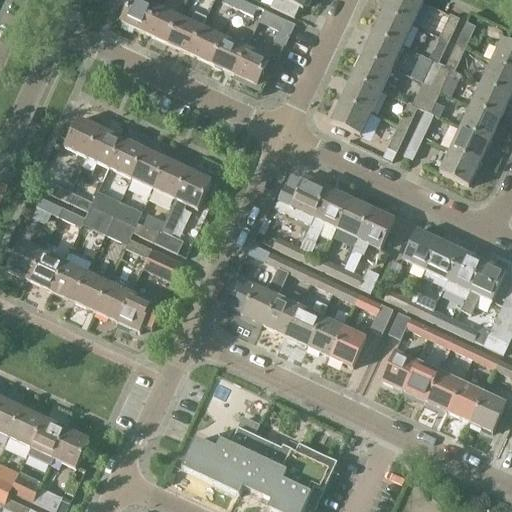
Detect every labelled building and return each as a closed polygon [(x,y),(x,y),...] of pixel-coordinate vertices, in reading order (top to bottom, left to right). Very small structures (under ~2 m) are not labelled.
[(132,0),(121,25),(144,36),(156,10),(157,10),(161,0),(146,0),(145,4),(135,0),(132,0)] [(224,0),(222,6),(238,13),(242,3),(234,0),(224,0)] [(274,0),(270,9),(294,20),(299,10),(302,11),(304,8),(308,8),(312,1),(310,0),(274,0)] [(410,0),(390,0),(384,15),(413,29),(423,6),(410,0)] [(242,3),(238,13),(253,20),(257,10),(242,3)] [(144,36),(166,47),(179,20),(157,10),(156,10),(144,36)] [(264,14),(259,25),(282,35),(287,24),(264,14)] [(384,15),(373,37),(402,51),(413,29),(384,15)] [(189,57),(201,31),(205,22),(196,17),(192,26),(179,20),(166,47),(189,57)] [(450,19),(440,41),(449,45),(459,23),(450,19)] [(456,49),(465,53),(476,31),(467,26),(456,49)] [(189,57),(211,68),(224,41),(201,31),(189,57)] [(373,37),(363,59),(392,73),(402,51),(373,37)] [(211,68),(234,78),(246,52),(224,41),(211,68)] [(429,63),(433,65),(438,67),(449,45),(440,41),(429,63)] [(511,47),(502,43),(492,66),(511,75),(511,47)] [(446,71),(451,73),(455,75),(465,53),(456,49),(446,71)] [(234,78),(242,82),(241,86),(259,94),(267,76),(263,74),(269,63),(267,62),(269,58),(267,54),(260,51),(257,52),(255,56),(246,52),(234,78)] [(363,59),(352,81),(381,95),(392,73),(363,59)] [(422,87),(432,91),(442,69),(438,67),(433,65),(422,87)] [(511,75),(492,66),(481,88),(511,102),(511,98),(511,75)] [(442,69),(432,91),(441,96),(451,73),(446,71),(442,69)] [(352,81),(342,103),(371,117),(381,95),(352,81)] [(418,112),(421,113),(432,91),(422,87),(412,109),(418,112)] [(481,88),(471,110),(500,124),(511,102),(481,88)] [(421,113),(425,115),(431,118),(441,96),(432,91),(421,113)] [(371,117),(342,103),(331,126),(360,140),(371,117)] [(407,134),(418,112),(412,109),(409,108),(398,130),(407,134)] [(471,110),(461,132),(490,146),(500,124),(471,110)] [(425,115),(414,138),(423,142),(434,119),(431,118),(425,115)] [(87,162),(101,133),(78,122),(64,151),(87,162)] [(396,157),(407,134),(398,130),(387,152),(396,157)] [(461,132),(450,154),(479,168),(490,146),(461,132)] [(109,172),(123,143),(101,133),(87,162),(82,172),(92,177),(97,166),(109,172)] [(423,142),(414,138),(404,160),(413,164),(423,142)] [(131,183),(145,153),(123,143),(109,172),(131,183)] [(153,193),(167,164),(145,153),(131,183),(153,193)] [(479,168),(450,154),(440,177),(469,191),(479,168)] [(174,203),(188,174),(167,164),(153,193),(174,203)] [(174,203),(159,238),(155,247),(177,258),(183,245),(172,240),(186,208),(198,214),(212,185),(188,174),(174,203)] [(314,222),(328,192),(305,182),(297,199),(284,193),(275,213),(311,229),(314,222)] [(44,195),(66,205),(70,196),(48,186),(44,195)] [(300,252),(311,258),(320,239),(331,243),(336,232),(350,203),(349,202),(350,198),(340,193),(338,197),(328,192),(314,222),(300,252)] [(66,205),(89,216),(91,210),(93,207),(70,196),(66,205)] [(36,211),(59,221),(63,212),(41,202),(36,211)] [(350,203),(336,232),(358,243),(372,213),(350,203)] [(87,219),(109,230),(113,220),(91,210),(89,216),(87,219)] [(81,232),(83,228),(85,223),(63,212),(59,221),(81,232)] [(372,213),(358,243),(352,255),(364,261),(369,248),(381,253),(395,224),(372,213)] [(83,228),(105,239),(109,230),(87,219),(85,223),(83,228)] [(113,220),(109,230),(131,240),(133,236),(135,230),(113,220)] [(135,230),(133,236),(155,247),(159,238),(137,227),(135,230)] [(105,239),(127,249),(129,243),(131,240),(109,230),(105,239)] [(403,264),(425,274),(439,245),(417,234),(403,264)] [(273,252),(295,262),(300,252),(277,242),(273,252)] [(125,253),(148,263),(152,254),(129,243),(127,249),(125,253)] [(6,274),(29,285),(43,256),(20,245),(6,274)] [(425,274),(447,285),(461,255),(439,245),(425,274)] [(295,262),(317,272),(322,262),(311,258),(300,252),(295,262)] [(152,254),(148,263),(143,273),(174,287),(183,268),(174,264),(152,254)] [(447,285),(470,295),(483,265),(461,255),(447,285)] [(29,285),(51,295),(65,266),(43,256),(29,285)] [(266,267),(279,273),(288,277),(293,267),(270,257),(266,267)] [(317,272),(339,283),(344,273),(322,262),(317,272)] [(483,265),(470,295),(460,314),(472,320),(481,300),(492,306),(506,276),(483,265)] [(51,295),(73,306),(87,276),(65,266),(51,295)] [(293,267),(288,277),(289,277),(311,288),(315,278),(293,267)] [(362,281),(357,291),(370,297),(379,278),(366,272),(362,281)] [(264,330),(278,301),(289,277),(288,277),(279,273),(268,296),(255,290),(241,320),(264,330)] [(339,283),(357,291),(362,281),(344,273),(339,283)] [(73,306),(95,316),(109,287),(87,276),(73,306)] [(315,278),(311,288),(333,298),(337,288),(315,278)] [(95,316),(117,326),(131,297),(109,287),(95,316)] [(337,288),(333,298),(355,308),(359,299),(337,288)] [(384,304),(407,314),(412,303),(389,292),(384,304)] [(131,297),(117,326),(140,337),(142,332),(151,336),(161,313),(153,308),(154,308),(131,297)] [(264,330),(286,341),(300,311),(304,301),(295,297),(290,307),(278,301),(264,330)] [(359,299),(355,308),(376,318),(380,308),(359,299)] [(511,301),(507,300),(502,309),(511,313),(511,301)] [(407,314),(429,324),(434,313),(412,303),(407,314)] [(308,351),(322,321),(327,311),(317,307),(312,317),(300,311),(286,341),(287,341),(286,345),(294,349),(297,346),(308,351)] [(380,308),(376,318),(369,333),(380,339),(392,314),(380,308)] [(511,313),(502,309),(498,319),(511,325),(511,313)] [(429,324),(451,335),(456,323),(434,313),(429,324)] [(401,345),(407,332),(412,322),(399,317),(389,339),(401,345)] [(511,325),(498,319),(493,329),(511,337),(511,325)] [(308,351),(330,361),(344,332),(322,321),(308,351)] [(407,332),(429,342),(433,333),(412,322),(407,332)] [(456,323),(451,335),(474,345),(479,334),(456,323)] [(511,337),(493,329),(488,339),(508,348),(511,340),(511,337)] [(344,332),(330,361),(353,372),(367,342),(344,332)] [(429,342),(451,352),(455,343),(433,333),(429,342)] [(508,348),(488,339),(484,350),(503,359),(508,348)] [(451,352),(473,363),(477,353),(455,343),(451,352)] [(473,363),(495,374),(499,364),(477,353),(473,363)] [(381,386),(404,396),(417,367),(395,356),(381,386)] [(511,369),(499,364),(495,374),(511,381),(511,369)] [(416,402),(426,407),(440,377),(417,367),(404,396),(405,397),(403,400),(415,406),(416,402)] [(426,407),(448,417),(462,387),(440,377),(426,407)] [(448,417),(470,427),(484,397),(462,387),(448,417)] [(484,397),(470,427),(493,437),(507,408),(484,397)] [(0,405),(0,437),(10,442),(24,413),(1,402),(0,405)] [(10,442),(32,452),(46,423),(24,413),(10,442)] [(244,422),(239,432),(255,439),(260,429),(244,422)] [(32,452),(54,463),(68,433),(46,423),(32,452)] [(244,493),(272,506),(295,458),(239,432),(231,449),(221,444),(217,453),(197,443),(183,473),(240,500),(244,493)] [(68,433),(54,463),(51,469),(61,474),(64,467),(77,473),(90,444),(68,433)] [(272,506),(269,511),(316,511),(338,466),(300,448),(295,458),(272,506)] [(177,478),(171,475),(167,484),(173,487),(177,478)] [(0,484),(0,494),(12,500),(13,497),(15,492),(0,484)] [(15,492),(13,497),(33,506),(38,497),(17,488),(15,492)] [(38,497),(33,506),(45,511),(58,511),(63,502),(41,491),(38,497)] [(0,504),(8,508),(10,503),(12,500),(0,494),(0,504)] [(5,511),(28,511),(10,503),(8,508),(5,511)]
